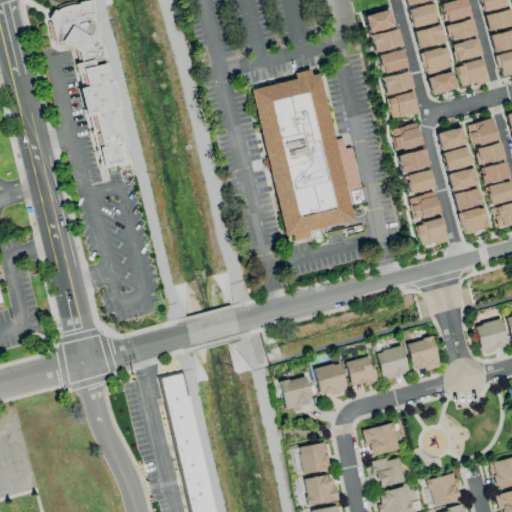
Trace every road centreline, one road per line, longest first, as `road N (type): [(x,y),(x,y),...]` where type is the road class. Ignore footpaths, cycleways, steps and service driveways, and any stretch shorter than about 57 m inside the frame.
road 1 (residential): [(236,321),(511,249)]
road 2 (residential): [(359,511),(346,415),(511,366)]
road 3 (tertiary): [(12,78),(64,296)]
road 4 (residential): [(243,320),(283,511)]
road 5 (residential): [(218,511),(188,370),(171,338)]
road 6 (residential): [(459,264),(423,134),(427,118)]
